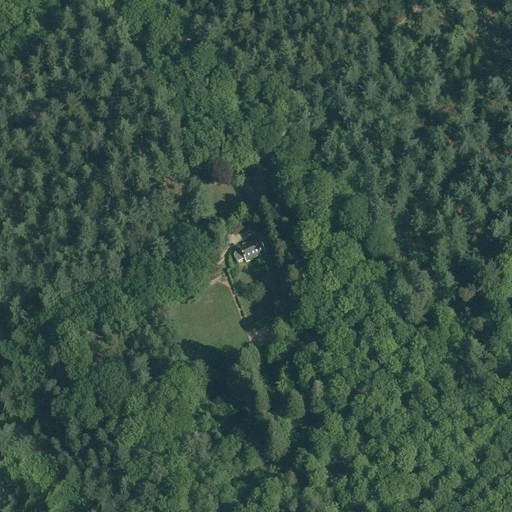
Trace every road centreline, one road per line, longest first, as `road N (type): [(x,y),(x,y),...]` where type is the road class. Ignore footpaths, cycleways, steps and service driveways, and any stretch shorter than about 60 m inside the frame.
road 1 (track): [(423,0),(205,191),(226,238),(226,263),(108,323),(0,361)]
road 2 (track): [(72,511),(0,428),(0,54),(62,0)]
road 3 (track): [(122,0),(435,326)]
road 4 (track): [(435,326),(253,511)]
road 5 (track): [(205,191),(109,0)]
